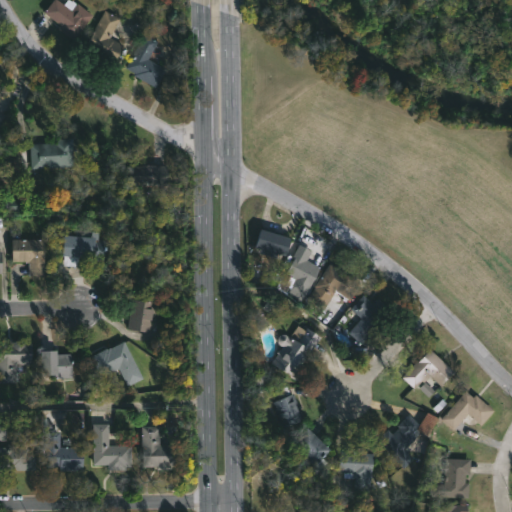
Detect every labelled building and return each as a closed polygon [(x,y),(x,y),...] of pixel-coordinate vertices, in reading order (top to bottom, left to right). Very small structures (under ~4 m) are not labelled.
[(53,0),(58,0),(64,4),(68,0),(70,0),(72,1),(73,0),(93,15),(74,41),(58,29),(61,25),(44,13),(53,0)] [(124,46),(114,63),(87,47),(96,31),(94,30),(106,10),(120,19),(110,38),(124,46)] [(156,32),(153,37),(159,41),(149,58),(167,69),(157,88),(134,75),(135,73),(125,67),(145,33),(148,35),(151,29),(156,32)] [(33,169),(31,169),(31,144),(74,144),(74,167),(56,167),(56,169),(33,169)] [(148,187),(127,187),(127,166),(168,165),(168,186),(148,186),(148,187)] [(16,212),(18,201),(6,199),(4,210),(16,212)] [(98,231),(97,238),(105,239),(103,259),(80,257),(80,256),(77,256),(77,266),(62,264),(62,254),(61,254),(63,233),(74,234),(75,229),(98,231)] [(294,238),(288,256),(280,253),(278,258),(263,253),(264,248),(258,246),(263,229),(294,238)] [(45,239),(45,276),(30,276),(29,262),(13,262),(13,239),(45,239)] [(322,269),(306,297),(290,287),(295,279),(287,274),(295,261),(291,259),(300,244),(312,251),(307,260),(322,269)] [(361,283),(351,298),(338,289),(324,310),(315,304),(310,312),(304,308),(330,264),(361,283)] [(376,294),(393,309),(358,346),(353,342),(356,339),(348,332),(361,318),(350,308),(363,294),(370,301),(376,294)] [(155,320),(153,320),(151,333),(128,329),(134,298),(157,303),(155,320)] [(299,326),(306,331),(309,328),(322,338),(294,378),(273,363),(284,346),(280,344),(279,338),(284,334),(291,337),(299,326)] [(0,342),(33,342),(33,364),(28,364),(28,373),(16,372),(16,383),(0,382),(0,342)] [(125,342),(143,379),(128,387),(119,369),(101,377),(91,357),(125,342)] [(455,372),(442,386),(429,375),(416,389),(404,378),(430,349),(455,372)] [(58,351),(58,354),(72,354),(73,378),(60,378),(60,375),(44,375),(43,351),(58,351)] [(292,395),(295,394),(305,419),(282,428),(272,402),(279,399),(277,393),(289,388),(292,395)] [(474,397),(477,395),(495,411),(482,426),(469,414),(454,430),(442,419),(467,391),(474,397)] [(412,435),(415,438),(404,448),(416,459),(406,468),(379,440),(389,430),(394,435),(401,428),(399,426),(410,415),(421,426),(412,435)] [(109,434),(109,446),(132,446),(132,467),(126,467),(126,470),(108,470),(108,465),(93,464),(94,424),(109,424),(109,434)] [(160,436),(160,445),(176,445),(176,466),(173,466),(173,468),(143,467),(143,426),(160,426),(160,436)] [(333,449),(317,467),(292,445),(308,427),(333,449)] [(61,439),(61,447),(84,447),(84,471),(61,471),(61,468),(46,468),(47,432),(61,432),(61,439)] [(0,448),(15,448),(15,449),(29,449),(29,457),(36,457),(37,470),(0,470),(0,448)] [(361,451),(361,453),(377,454),(373,493),(356,492),(357,478),(346,478),(346,473),(341,473),(342,452),(350,452),(350,450),(361,451)] [(471,473),(471,475),(467,475),(466,483),(471,483),(470,498),(432,496),(433,484),(446,485),(447,467),(443,467),(444,458),(472,460),(471,473)] [(470,505),(469,511),(430,511),(431,503),(470,505)]
